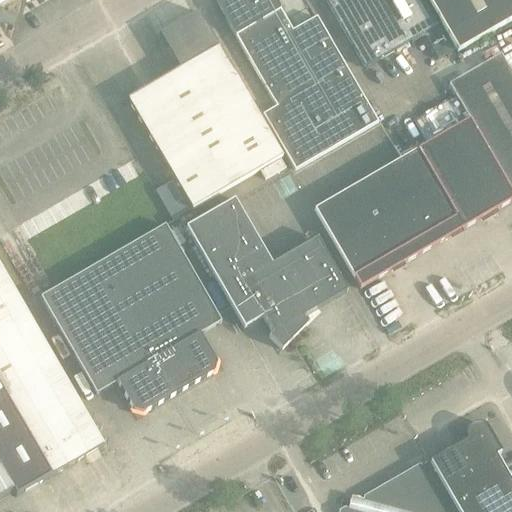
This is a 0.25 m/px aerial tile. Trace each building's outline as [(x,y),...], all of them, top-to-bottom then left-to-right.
[(224,0),(216,5),(225,21),(276,109),(262,117),(295,173),(378,125),(343,63),(317,19),(293,33),(273,0),(224,0)] [(421,0),(325,0),(365,69),(423,36),(438,28),(421,0)] [(511,0),(425,0),(458,55),(511,22),(511,0)] [(181,70),(128,101),(192,212),(282,159),(218,49),(198,14),(161,35),(181,70)] [(438,62),(453,53),(438,28),(423,36),(438,62)] [(449,86),(450,87),(510,191),(511,189),(511,75),(501,56),(449,86)] [(360,291),(391,273),(511,203),(511,195),(509,191),(469,122),(314,212),(360,291)] [(234,202),(186,230),(244,330),(263,319),(272,335),(269,339),(282,352),(308,326),(307,325),(307,326),(303,319),(344,295),(347,294),(317,240),(272,266),(234,202)] [(117,384),(132,411),(134,413),(143,415),(214,374),(217,365),(200,336),(221,324),(165,228),(41,299),(97,396),(117,384)] [(0,469),(14,494),(13,494),(16,499),(104,448),(24,311),(0,268),(0,469)] [(467,442),(455,449),(472,478),(499,463),(496,458),(502,455),(488,431),(487,430),(486,429),(484,427),(482,426),(480,426),(478,425),(477,426),(474,426),(472,427),(470,429),(469,430),(468,431),(467,432),(467,434),(466,435),(466,436),(466,438),(466,440),(467,442)] [(455,449),(430,464),(446,493),(472,478),(455,449)] [(499,463),(472,478),(446,493),(456,511),(509,480),(499,463)] [(430,464),(363,503),(346,511),(457,511),(456,511),(446,493),(430,464)] [(0,501),(13,494),(14,494),(0,469),(0,501)] [(511,484),(509,480),(456,511),(457,511),(493,511),(511,501),(511,484)] [(511,511),(511,501),(493,511),(511,511)]
